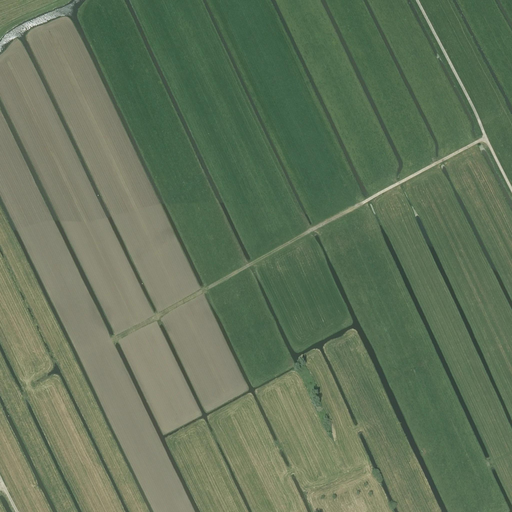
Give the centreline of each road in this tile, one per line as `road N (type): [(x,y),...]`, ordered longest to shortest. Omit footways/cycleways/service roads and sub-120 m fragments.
road 1 (track): [(417,0),(486,136),(360,204)]
road 2 (track): [(381,300),(360,204),(326,221)]
